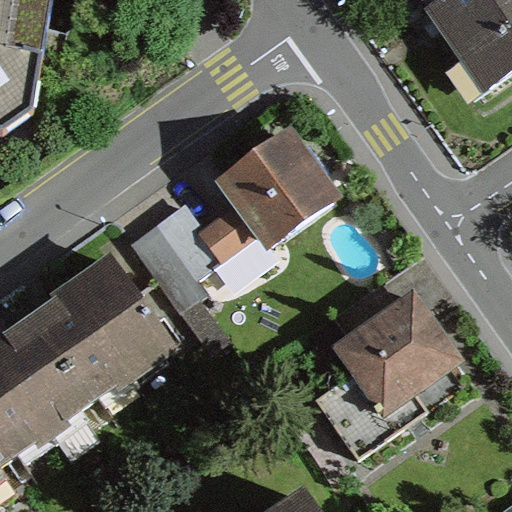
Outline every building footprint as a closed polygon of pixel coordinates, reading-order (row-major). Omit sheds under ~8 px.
[(0,0),(0,140),(21,144),(59,118),(77,0),(0,0)] [(511,0),(417,0),(480,92),(511,70),(511,0)] [(331,201),(273,127),(207,179),(228,206),(192,235),(218,268),(251,242),(261,255),(331,201)] [(117,250),(0,330),(0,474),(185,346),(117,250)] [(407,289),(324,344),(374,420),(457,365),(407,289)] [(311,511),(293,487),(257,511),(311,511)]
